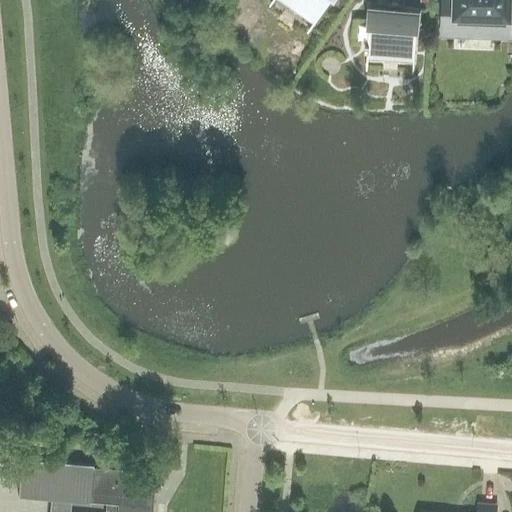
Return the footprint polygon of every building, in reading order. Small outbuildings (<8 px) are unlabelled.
[(272,0),(271,2),(272,3),(273,0),(286,0),(315,19),(309,28),(310,29),(329,0),(272,0)] [(511,0),(444,0),(443,31),(462,32),(462,34),(486,35),(487,33),(508,33),(509,12),(510,13),(511,13),(511,0)] [(417,26),(420,26),(421,9),(405,8),(405,2),(386,1),(385,7),(369,5),(367,22),(370,22),(369,42),(366,42),(365,49),(368,50),(367,66),(368,66),(369,55),(414,59),(413,69),(414,69),(417,26)] [(8,443),(7,455),(16,455),(17,443),(8,443)] [(118,511),(119,501),(107,500),(106,511),(70,511),(71,499),(90,500),(90,499),(93,464),(93,463),(21,457),(18,495),(33,496),(33,495),(51,496),(49,511),(118,511)] [(151,511),(156,470),(93,464),(90,499),(107,500),(119,501),(118,511),(151,511)] [(496,511),(497,503),(479,501),(478,511),(496,511)]
